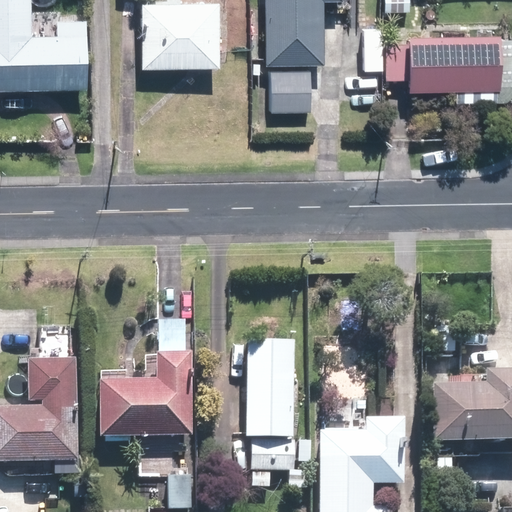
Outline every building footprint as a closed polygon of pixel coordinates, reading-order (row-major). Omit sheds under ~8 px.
[(0,0),(0,86),(90,85),(89,17),(63,18),(63,31),(35,31),(34,0),(0,0)] [(150,0),(145,0),(147,65),(223,63),(221,0),(150,0)] [(269,0),(269,60),(327,60),(326,0),(269,0)] [(414,32),(414,85),(502,86),(502,32),(414,32)] [(313,69),(271,69),(272,111),(314,111),(313,69)] [(294,338),(252,338),(250,431),(292,432),(294,338)] [(104,377),(104,431),(193,431),(193,351),(163,351),(163,376),(104,377)] [(0,404),(0,457),(79,456),(77,355),(33,356),(34,396),(46,396),(46,403),(0,404)] [(435,382),(437,437),(511,434),(511,365),(490,366),(490,380),(435,382)] [(371,428),(322,427),(322,511),(388,511),(388,504),(374,504),(374,479),(406,480),(406,415),(371,415),(371,428)]
